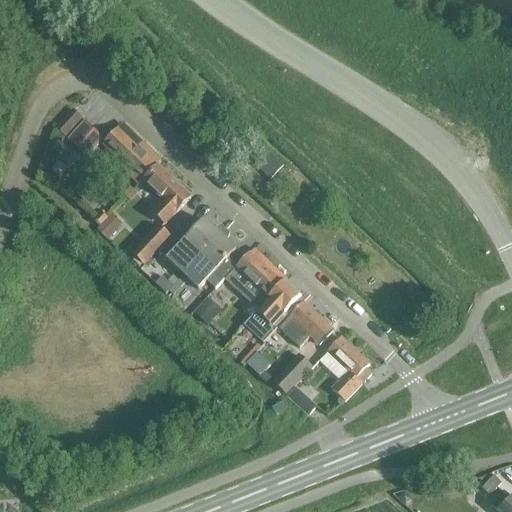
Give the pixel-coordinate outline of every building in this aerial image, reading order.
[(66,137),(82,120),(73,112),(57,129),(66,137)] [(63,145),(82,162),(101,142),(82,125),(63,145)] [(131,175),(141,184),(160,163),(144,147),(122,126),(104,146),(133,173),(131,175)] [(151,219),(162,229),(187,202),(156,172),(143,186),(164,205),(151,219)] [(101,218),(109,234),(122,228),(114,212),(101,218)] [(183,276),(223,233),(220,228),(214,231),(205,223),(197,230),(189,222),(166,245),(159,253),(183,276)] [(144,266),(169,238),(159,228),(134,256),(144,266)] [(229,260),(236,252),(227,244),(230,237),(223,233),(183,276),(183,277),(198,291),(206,283),(215,292),(223,284),(237,268),(229,260)] [(259,310),(284,282),(286,280),(255,251),(227,280),(259,310)] [(179,298),(186,287),(162,272),(156,283),(179,298)] [(284,282),(259,310),(244,326),(265,346),(289,320),(301,307),(296,302),(301,298),(284,282)] [(209,298),(195,313),(209,326),(223,311),(209,298)] [(303,304),(301,307),(289,320),(318,347),(333,332),(303,304)] [(341,383),(333,392),(346,404),(372,377),(366,371),(370,367),(341,340),(320,364),(341,383)] [(258,349),(246,361),(260,374),(271,362),(258,349)] [(275,385),(288,397),(313,370),(300,359),(275,385)] [(298,388),(289,398),(310,418),(319,408),(298,388)] [(511,511),(511,500),(504,493),(491,508),(495,511),(511,511)]
